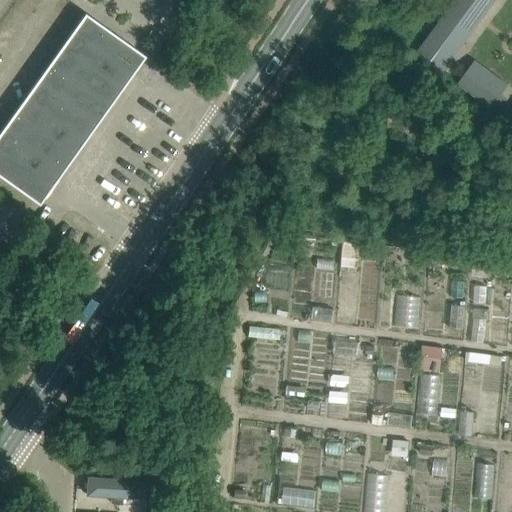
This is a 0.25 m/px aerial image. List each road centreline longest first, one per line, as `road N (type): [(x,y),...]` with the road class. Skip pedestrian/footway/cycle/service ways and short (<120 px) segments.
road 1 (secondary): [(8,440),(305,0)]
road 2 (track): [(232,511),(249,321),(511,352)]
road 3 (track): [(240,412),(511,446)]
